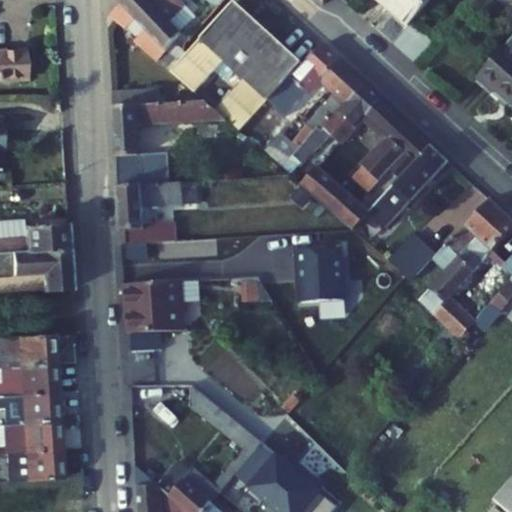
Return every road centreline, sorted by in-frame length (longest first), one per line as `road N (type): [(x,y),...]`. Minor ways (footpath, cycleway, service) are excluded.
road 1 (residential): [(84,0),(112,511)]
road 2 (residential): [(511,193),(299,0)]
